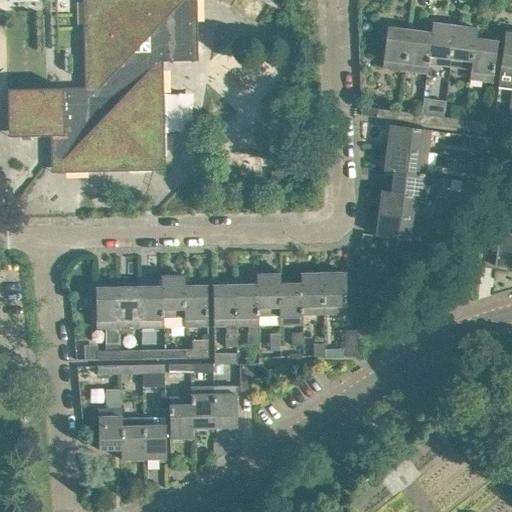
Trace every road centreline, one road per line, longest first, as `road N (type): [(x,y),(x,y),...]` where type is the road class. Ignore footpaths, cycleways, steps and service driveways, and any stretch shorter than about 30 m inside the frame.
road 1 (residential): [(42,236),(335,225),(342,215),(339,0)]
road 2 (residential): [(511,315),(400,363),(163,511)]
road 3 (residential): [(66,511),(42,236)]
